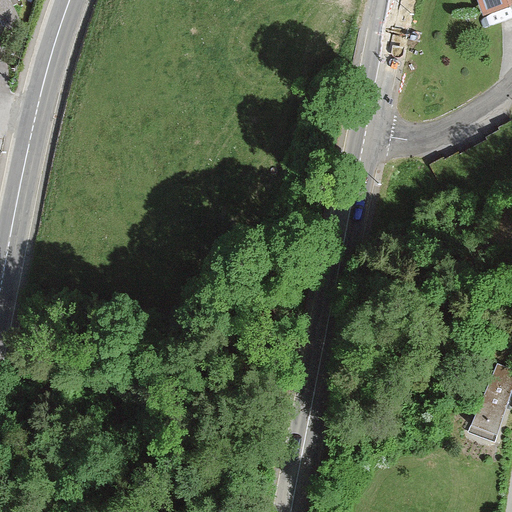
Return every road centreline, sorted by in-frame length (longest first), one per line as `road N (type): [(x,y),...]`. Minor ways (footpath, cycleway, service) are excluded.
road 1 (secondary): [(290,511),(361,145)]
road 2 (secondary): [(69,0),(28,139),(0,285)]
road 3 (residential): [(361,145),(443,130),(511,83)]
road 4 (secondary): [(361,145),(390,0)]
